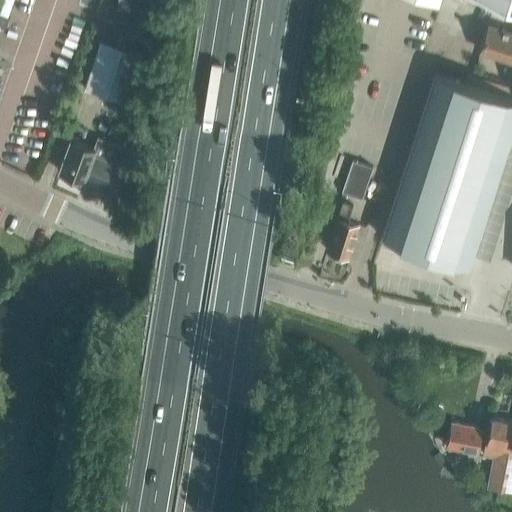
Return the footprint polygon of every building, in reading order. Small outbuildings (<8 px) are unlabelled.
[(1,0),(0,5),(0,18),(5,21),(12,0),(1,0)] [(117,0),(117,8),(149,11),(150,0),(117,0)] [(487,22),(478,51),(511,62),(511,24),(510,30),(487,22)] [(142,53),(132,50),(100,40),(84,87),(126,101),(142,53)] [(511,96),(434,72),(381,235),(469,263),(471,257),(511,129),(511,96)] [(115,190),(124,166),(130,148),(97,136),(93,146),(69,137),(58,169),(83,178),(115,190)] [(359,196),(368,164),(349,159),(340,191),(359,196)] [(327,249),(347,256),(357,222),(346,219),(350,203),(341,201),(327,249)] [(500,487),(511,428),(511,418),(491,415),(483,452),(494,454),(488,484),(500,487)] [(451,420),(446,444),(477,451),(482,427),(451,420)] [(511,428),(500,487),(511,489),(511,487),(511,428)]
